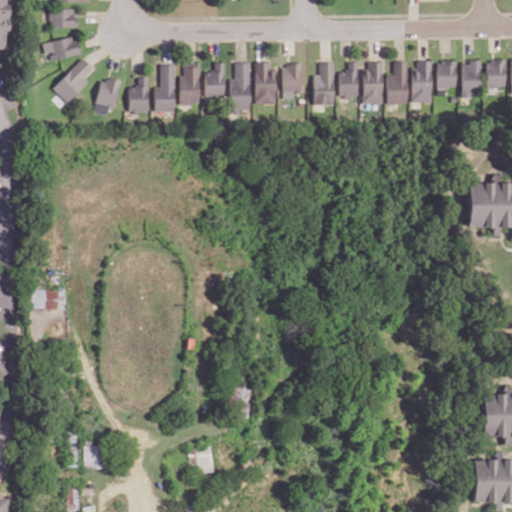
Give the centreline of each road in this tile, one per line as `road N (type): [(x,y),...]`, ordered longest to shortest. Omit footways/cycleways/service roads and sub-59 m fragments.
road 1 (residential): [(125,28),(511,25)]
road 2 (residential): [(0,453),(12,407),(8,155),(0,109)]
